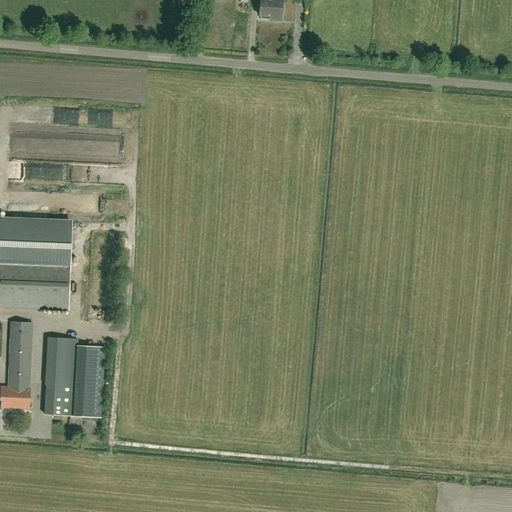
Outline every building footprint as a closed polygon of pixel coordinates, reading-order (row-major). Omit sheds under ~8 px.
[(259,0),(259,15),(260,15),(260,19),(268,19),(268,16),(272,16),(272,20),(281,20),(282,0),(279,0),(259,0)] [(0,307),(68,310),(70,260),(72,220),(0,216),(0,307)] [(30,387),(32,323),(10,322),(8,386),(0,385),(0,393),(30,395),(30,387)] [(73,416),(74,385),(76,346),(77,339),(48,338),(44,415),(72,416),(73,416)] [(100,419),(105,347),(76,346),(74,385),(73,416),(72,416),(72,417),(100,419)] [(0,406),(29,408),(30,395),(0,393),(0,406)]
